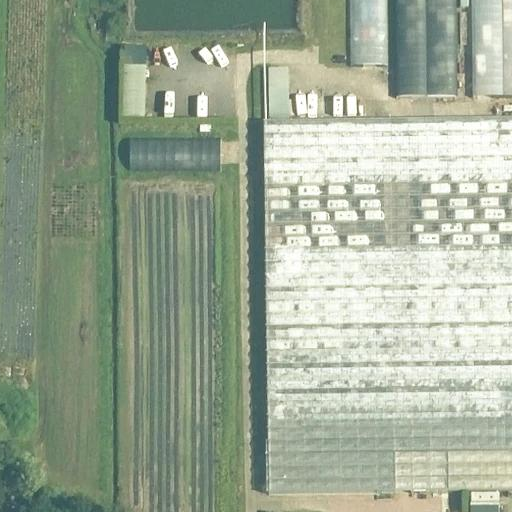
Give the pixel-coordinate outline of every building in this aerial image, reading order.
[(385,0),(351,0),(350,72),(384,72),(385,0)] [(457,0),(395,0),(396,103),(459,103),(457,0)] [(511,0),(473,0),(474,103),(511,102),(511,0)] [(511,492),(511,121),(289,124),(288,70),(268,71),(269,124),(263,124),(268,496),(511,492)] [(120,83),(119,96),(135,97),(136,84),(120,83)] [(345,105),(347,122),(356,121),(354,103),(345,105)] [(470,494),(469,511),(498,511),(498,494),(470,494)]
